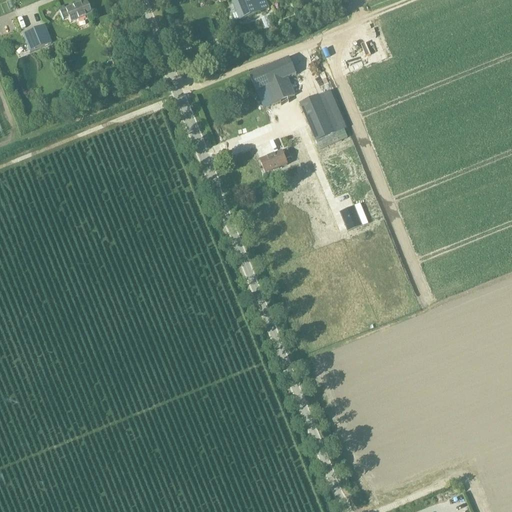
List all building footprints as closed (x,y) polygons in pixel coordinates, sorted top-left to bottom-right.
[(239,20),(261,12),(269,8),(264,0),(238,0),(232,3),(239,20)] [(70,23),(91,14),(85,1),(64,10),(65,10),(59,12),(62,20),(68,18),(70,23)] [(28,52),(50,44),(43,26),(21,34),(28,52)] [(18,54),(25,52),(23,45),(16,47),(18,54)] [(294,96),(287,79),(296,75),(289,58),(248,75),(256,92),(263,109),(273,105),(294,96)] [(319,149),(347,137),(343,129),(346,128),(330,91),(299,105),(315,142),(319,149)] [(153,112),(159,110),(157,103),(151,105),(153,112)] [(285,160),(290,158),(287,150),(282,152),(260,161),(265,174),(287,165),(285,160)] [(311,180),(315,178),(309,159),(304,161),(311,180)] [(353,205),(339,210),(347,228),(361,223),(353,205)]
